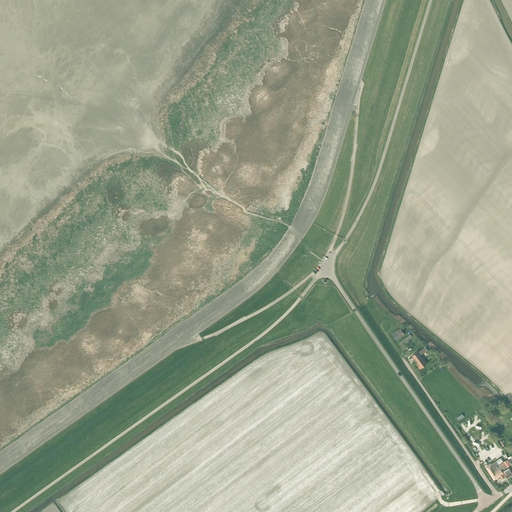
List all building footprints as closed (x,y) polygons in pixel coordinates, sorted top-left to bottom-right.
[(404,333),(401,329),(400,328),(391,334),(396,340),(404,334),(404,333)] [(402,345),(412,336),(410,334),(400,342),(402,345)] [(428,350),(425,346),(419,351),(421,355),(428,350)] [(421,368),(427,364),(418,351),(412,356),(417,363),(416,364),(420,369),(421,368)] [(511,469),(510,467),(508,468),(508,467),(511,465),(507,460),(503,463),(506,467),(501,471),(507,478),(511,474),(511,469)] [(496,461),(486,467),(494,479),(499,476),(500,478),(504,475),(501,471),(502,470),(499,464),(496,461)]
